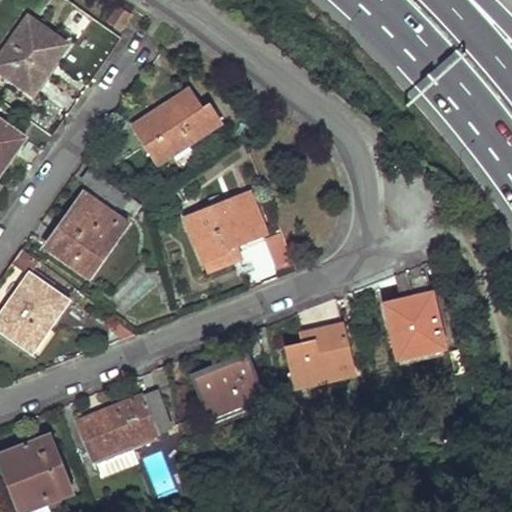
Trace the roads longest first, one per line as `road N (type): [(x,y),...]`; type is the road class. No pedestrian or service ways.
road 1 (residential): [(0,405),(341,272),(358,257),(365,210),(355,148),(334,122),(166,0)]
road 2 (residential): [(0,253),(146,39)]
road 3 (motorway): [(365,0),(453,84),(511,163)]
